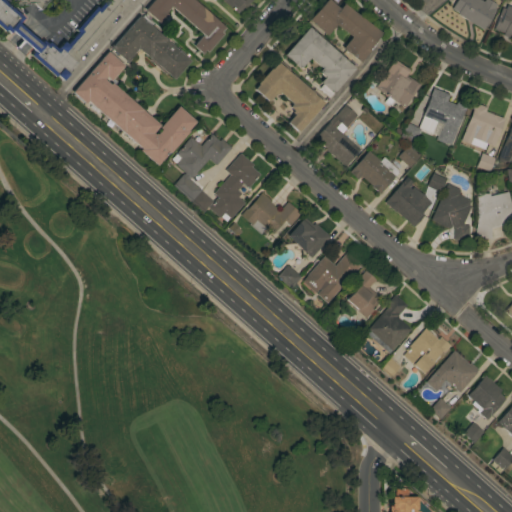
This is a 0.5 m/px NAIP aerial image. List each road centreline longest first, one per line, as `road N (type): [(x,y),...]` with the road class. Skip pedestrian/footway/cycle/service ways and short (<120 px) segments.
road 1 (primary): [(395,429),(43,116)]
road 2 (residential): [(212,89),(511,359)]
road 3 (tertiary): [(380,0),(438,47),(511,80)]
